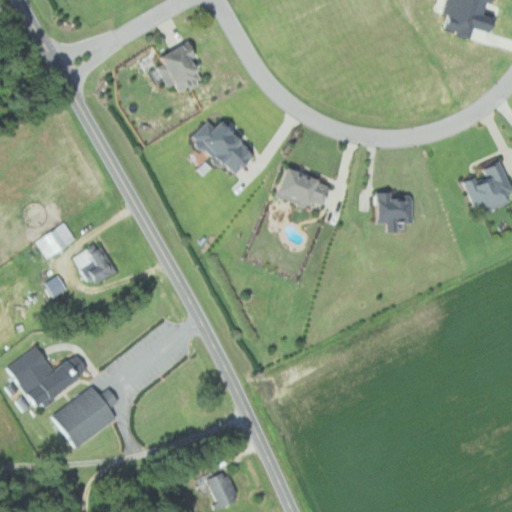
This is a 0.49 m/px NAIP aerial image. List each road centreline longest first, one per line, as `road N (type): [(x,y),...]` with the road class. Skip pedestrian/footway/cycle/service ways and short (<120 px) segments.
road 1 (residential): [(266,79),(217,0),(505,86),(449,125),(389,137),(325,124),(266,79)]
road 2 (tertiary): [(249,413),(18,0)]
road 3 (residential): [(249,413),(61,471),(0,472)]
road 4 (residential): [(62,71),(182,0)]
